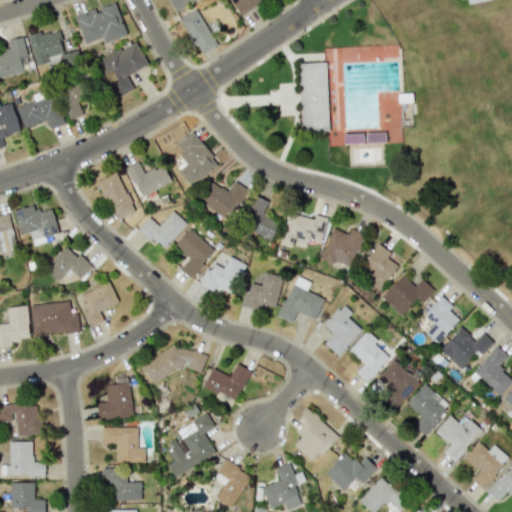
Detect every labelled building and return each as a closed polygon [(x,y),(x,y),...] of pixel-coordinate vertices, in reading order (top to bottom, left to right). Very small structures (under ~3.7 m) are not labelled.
[(169,0),(173,9),(195,0),(169,0)] [(263,0),(231,0),(242,15),(263,0)] [(93,8),(74,15),(84,43),(102,37),(104,42),(126,35),(115,3),(94,11),(93,8)] [(200,54),(216,45),(195,8),(179,18),(200,54)] [(27,37),(36,66),(49,62),(48,56),(63,52),(56,28),(27,37)] [(0,76),(29,70),(22,36),(7,40),(9,49),(0,50),(0,76)] [(97,60),(116,98),(133,90),(126,75),(146,65),(135,41),(97,60)] [(298,63),(300,131),(328,130),(326,62),(298,63)] [(77,84),(59,89),(67,119),(85,115),(77,84)] [(15,107),(23,128),(46,120),(49,129),(62,124),(50,88),(32,94),(34,100),(15,107)] [(0,136),(19,132),(12,104),(0,106),(0,147),(3,147),(0,136)] [(178,170),(190,186),(218,165),(192,131),(176,143),(183,152),(178,155),(186,164),(178,170)] [(126,167),(141,197),(171,181),(162,164),(143,174),(137,161),(126,167)] [(115,220),(134,211),(116,172),(97,181),(115,220)] [(199,202),(229,219),(246,190),(233,182),(227,191),(211,182),(199,202)] [(271,239),(278,221),(261,215),(267,200),(254,195),(242,229),(271,239)] [(51,208),(36,212),(34,204),(13,210),(19,234),(29,232),(33,245),(46,242),(44,236),(57,232),(51,208)] [(162,250),(186,223),(172,210),(158,225),(148,217),(138,228),(162,250)] [(321,242),(326,218),(314,215),(313,218),(287,212),(279,244),(292,247),(293,243),(306,247),(308,238),(321,242)] [(0,251),(14,249),(8,213),(0,214),(0,251)] [(319,257),(333,264),(334,261),(349,267),(364,235),(351,228),(348,234),(333,227),(319,257)] [(179,269),(191,278),(214,249),(187,228),(174,246),(188,257),(179,269)] [(390,253),(377,243),(357,273),(381,289),(397,265),(386,258),(390,253)] [(79,278),(91,265),(79,254),(76,256),(64,245),(43,268),(58,282),(70,269),(79,278)] [(200,285),(213,291),(215,286),(230,293),(244,263),(228,256),(223,268),(210,262),(200,285)] [(274,308),(282,277),(264,272),(260,285),(248,282),(242,305),(256,309),(258,303),(274,308)] [(296,311),(314,319),(323,298),(306,291),(310,281),(295,275),(277,316),(291,322),(296,311)] [(381,297),(400,315),(416,298),(421,303),(433,290),(421,278),(414,286),(401,275),(381,297)] [(103,320),(98,311),(118,302),(108,281),(79,294),(87,310),(82,312),(89,327),(103,320)] [(423,315),(432,323),(424,332),(437,343),(458,319),(448,310),(452,306),(441,295),(423,315)] [(30,304),(33,336),(79,331),(77,313),(69,313),(68,301),(30,304)] [(323,343),(337,355),(361,329),(347,316),(351,312),(343,303),(323,325),(332,333),(323,343)] [(29,339),(27,305),(6,307),(8,323),(0,323),(0,345),(12,345),(11,340),(29,339)] [(476,350),(480,355),(492,342),(482,332),(474,340),(460,327),(439,349),(459,368),(476,350)] [(363,364),(355,372),(365,382),(389,357),(374,343),(376,340),(366,330),(348,350),(363,364)] [(152,383),(187,361),(192,370),(206,362),(195,344),(179,353),(174,344),(141,364),(152,383)] [(511,380),(511,379),(497,366),(507,355),(496,345),(472,371),(498,396),(511,380)] [(382,397),(395,408),(419,383),(393,359),(377,376),(390,388),(382,397)] [(202,386),(235,401),(249,370),(235,363),(229,375),(211,367),(202,386)] [(129,382),(104,384),(105,402),(96,402),(97,418),(131,416),(129,382)] [(511,407),(511,387),(502,398),(511,407)] [(16,435),(39,434),(37,403),(0,404),(0,420),(16,420),(16,435)] [(338,436),(309,409),(292,428),(301,436),(293,445),(310,460),(318,452),(321,455),(338,436)] [(176,429),(180,437),(165,445),(174,460),(166,464),(174,477),(215,453),(203,433),(213,426),(205,413),(176,429)] [(442,452),(453,461),(481,430),(469,419),(462,426),(449,414),(434,431),(449,444),(442,452)] [(101,427),(101,443),(115,443),(115,462),(144,462),(144,447),(136,448),(136,426),(101,427)] [(8,441),(8,464),(0,464),(0,475),(44,475),(43,462),(31,462),(31,441),(8,441)] [(463,459),(477,470),(471,479),(483,489),(507,456),(492,444),(488,450),(476,441),(463,459)] [(324,472),(342,490),(354,477),(362,484),(376,468),(364,456),(356,464),(343,452),(324,472)] [(215,498),(231,507),(250,475),(224,459),(213,478),(223,484),(215,498)] [(511,461),(487,492),(498,501),(506,490),(511,494),(511,461)] [(301,505),(294,484),(304,481),(301,472),(293,475),(289,463),(274,468),(279,480),(261,486),(269,508),(283,503),(285,510),(301,505)] [(140,499),(140,482),(124,482),(123,468),(102,468),(102,500),(140,499)] [(370,511),(373,511),(382,503),(391,511),(396,511),(407,501),(381,476),(358,500),(370,511)] [(10,508),(26,507),(26,511),(43,511),(43,499),(33,499),(33,482),(9,482),(10,508)]
